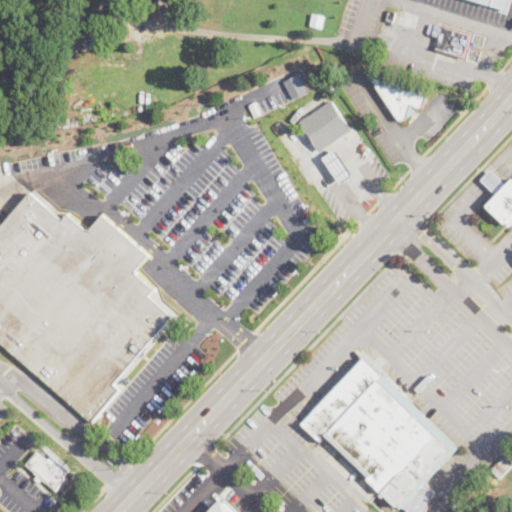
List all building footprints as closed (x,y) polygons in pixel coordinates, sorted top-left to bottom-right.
[(510,0),(507,11),(473,0),(510,0)] [(326,13),(323,27),(310,25),(313,11),(326,13)] [(22,36),(18,36),(17,45),(0,42),(0,18),(24,22),(22,36)] [(69,22),(93,24),(92,47),(68,46),(69,22)] [(471,34),(464,57),(437,48),(441,37),(436,35),(439,25),(471,34)] [(42,76),(28,103),(5,89),(20,61),(42,76)] [(366,70),(428,89),(422,107),(420,108),(418,108),(416,107),(415,105),(410,104),(406,118),(403,120),(399,120),(372,80),(371,80),(365,72),(366,70)] [(352,130),(320,152),(300,122),(332,100),(352,130)] [(354,174),(341,183),(324,157),(337,148),(354,174)] [(507,185),(511,180),(511,224),(511,226),(507,222),(506,223),(488,206),(498,195),(487,185),(482,179),(491,169),(498,175),(507,185)] [(31,192),(64,221),(69,214),(90,231),(104,215),(150,255),(136,271),(156,289),(150,295),(174,316),(116,384),(121,390),(93,422),(0,341),(0,225),(2,227),(31,192)] [(459,447),(426,482),(436,492),(424,511),(407,511),(408,511),(402,507),(397,507),(386,496),(383,498),(380,495),(383,493),(368,479),(370,477),(327,436),(322,442),(303,424),(365,358),(459,447)] [(42,450),(45,453),(43,455),(48,459),(51,456),(69,471),(66,475),(69,478),(58,490),(44,479),(40,483),(36,479),(39,475),(27,464),(38,451),(40,453),(42,450)] [(209,511),(222,499),(235,511),(209,511)]
